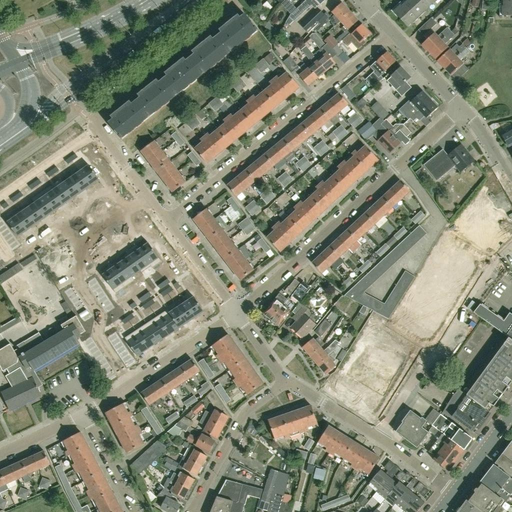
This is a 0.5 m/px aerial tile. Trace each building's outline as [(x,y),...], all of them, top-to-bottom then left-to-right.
[(317,7),(320,4),(324,0),(305,0),(296,9),(290,14),(290,15),(289,17),(294,21),(307,10),(311,5),(315,9),(317,7)] [(408,0),(400,8),(399,7),(394,12),(408,27),(413,22),(412,21),(423,10),(425,12),(434,3),(433,1),(434,0),(408,0)] [(478,8),(480,0),(472,0),(471,6),(478,8)] [(511,0),(503,0),(504,9),(502,9),(502,16),(511,15),(511,0)] [(324,15),(316,22),(318,24),(314,28),(317,31),(330,20),(334,27),(339,21),(340,21),(350,12),(342,3),(332,12),(334,15),(332,17),(327,11),(324,15)] [(316,22),(324,15),(318,9),(310,16),(316,22)] [(350,33),(348,30),(358,21),(350,12),(340,21),(344,26),(341,29),(344,32),(338,37),(341,41),(342,40),(346,37),(350,33)] [(230,52),(258,30),(255,27),(245,15),(241,18),(238,15),(233,19),(235,21),(233,22),(232,21),(231,22),(228,25),(227,24),(226,25),(228,26),(226,28),(224,26),(219,30),(222,33),(218,36),(230,52)] [(431,18),(418,30),(424,36),(437,23),(431,18)] [(351,32),(350,33),(346,37),(342,40),(348,46),(351,42),(358,50),(366,43),(364,40),(370,34),(369,33),(371,32),(367,28),(366,29),(362,25),(352,33),(351,32)] [(280,34),(272,26),(267,31),(275,39),(280,34)] [(422,44),(429,52),(451,32),(447,28),(438,37),(434,33),(422,44)] [(451,32),(429,52),(436,59),(448,48),(445,44),(454,35),(451,32)] [(321,49),(325,45),(316,34),(312,34),(310,37),(321,49)] [(331,50),(331,49),(337,45),(338,44),(331,35),(324,41),(331,50)] [(190,58),(203,74),(230,52),(218,36),(214,39),(211,36),(206,40),(208,42),(206,44),(205,42),(204,43),(201,46),(200,46),(199,47),(200,48),(198,49),(197,47),(192,51),(194,55),(190,58)] [(449,49),(437,61),(445,68),(466,48),(463,44),(453,53),(449,49)] [(331,49),(339,57),(344,53),(337,45),(331,49)] [(314,64),(309,68),(317,78),(326,71),(313,55),(306,46),(302,50),(314,64)] [(466,48),(445,68),(451,75),(458,69),(463,74),(469,70),(465,66),(460,61),(470,52),(466,48)] [(298,50),(293,54),(301,64),(306,60),(298,50)] [(313,55),(326,71),(336,63),(327,53),(323,56),(318,51),(313,55)] [(387,52),(383,56),(376,63),(384,72),(396,61),(387,52)] [(308,86),(309,85),(317,78),(309,68),(304,72),(290,57),(283,62),(292,72),(295,76),(298,79),(300,77),(308,86)] [(163,80),(176,96),(203,74),(190,58),(186,61),(184,58),(179,62),(181,64),(179,65),(178,64),(177,65),(174,68),(173,67),(172,68),(173,70),(171,71),(170,69),(165,73),(167,76),(163,80)] [(261,73),(269,66),(267,63),(263,59),(255,66),(261,73)] [(387,80),(396,90),(401,86),(411,77),(401,67),(392,76),(387,80)] [(374,87),(383,79),(375,70),(366,79),(374,87)] [(245,77),(250,86),(256,82),(251,73),(245,77)] [(293,92),(299,87),(287,73),(279,79),(277,77),(274,80),(288,97),(287,96),(291,92),(292,93),(293,92)] [(238,92),(247,85),(240,78),(232,85),(238,92)] [(136,101),(149,117),(176,96),(163,80),(159,83),(157,79),(152,83),(154,85),(152,87),(150,86),(150,87),(146,89),(145,90),(146,91),(144,93),(143,91),(138,95),(140,98),(136,101)] [(287,97),(288,97),(274,80),(270,83),(272,85),(264,92),(276,106),(282,101),(283,101),(282,100),(287,96),(287,97)] [(423,91),(412,102),(410,100),(401,109),(406,114),(410,118),(431,99),(423,91)] [(256,98),(254,96),(251,99),(265,116),(264,115),(268,111),(269,112),(270,112),(270,111),(276,106),(264,92),(256,98)] [(330,101),(339,112),(348,104),(339,93),(330,101)] [(215,111),(224,104),(217,97),(209,103),(212,108),(215,111)] [(362,98),(355,105),(360,111),(367,103),(362,98)] [(264,116),(265,116),(251,99),(247,102),(249,104),(241,111),(253,125),(259,120),(260,120),(259,119),(264,115),(264,116)] [(413,122),(417,119),(418,121),(420,120),(425,116),(427,119),(438,108),(431,99),(410,118),(413,122)] [(119,137),(121,139),(149,117),(136,101),(132,104),(130,101),(125,105),(126,107),(125,109),(123,107),(123,108),(119,111),(118,112),(119,113),(117,114),(116,112),(111,116),(113,120),(109,123),(119,136),(119,137)] [(321,109),(330,119),(339,112),(330,101),(321,109)] [(383,120),(389,114),(377,102),(371,107),(383,120)] [(311,116),(320,127),(330,119),(321,109),(311,116)] [(233,117),(231,115),(227,118),(242,135),(241,134),(246,130),(246,131),(247,131),(247,130),(253,125),(241,111),(233,117)] [(354,128),(363,121),(360,117),(356,113),(348,120),(351,124),(354,128)] [(192,130),(201,123),(198,119),(194,116),(186,123),(189,127),(192,130)] [(302,124),(311,135),(320,127),(311,116),(302,124)] [(241,135),(242,135),(227,118),(224,121),(226,124),(218,130),(230,144),(237,139),(236,138),(241,134),(241,135)] [(383,126),(388,132),(388,131),(391,129),(393,127),(386,120),(381,125),(383,126)] [(365,139),(376,130),(369,122),(358,131),(365,139)] [(293,132),(302,142),(311,135),(302,124),(293,132)] [(337,129),(344,137),(348,133),(346,130),(341,125),(337,129)] [(395,134),(399,130),(404,126),(404,125),(395,125),(393,127),(391,129),(395,134)] [(395,134),(402,141),(411,133),(404,126),(399,130),(395,134)] [(344,137),(337,129),(333,132),(337,137),(340,140),(344,137)] [(511,129),(502,136),(508,147),(511,144),(511,129)] [(224,150),(230,144),(218,130),(211,136),(208,134),(204,137),(219,154),(218,153),(223,149),(223,150),(224,150)] [(395,147),(399,143),(388,131),(388,132),(378,141),(389,153),(390,152),(394,152),(395,151),(395,147)] [(171,136),(176,141),(180,137),(176,132),(171,136)] [(283,139),(292,150),(302,142),(293,132),(283,139)] [(181,146),(185,143),(185,142),(180,137),(176,141),(181,146)] [(203,142),(195,149),(207,164),(214,158),(213,157),(218,153),(219,154),(204,137),(201,140),(203,142)] [(292,150),(283,139),(274,147),(283,158),(284,157),(288,161),(296,154),(292,150)] [(154,141),(141,151),(149,161),(162,151),(154,141)] [(319,144),(325,152),(329,149),(327,146),(322,141),(319,144)] [(325,152),(319,144),(314,148),(318,152),(321,156),(325,152)] [(462,170),(474,161),(461,145),(448,156),(443,150),(423,165),(436,181),(455,166),(459,172),(462,170)] [(358,153),(356,151),(352,154),(354,156),(367,169),(371,166),(372,166),(378,160),(365,146),(358,153)] [(265,155),(274,166),(283,158),(274,147),(265,155)] [(149,161),(157,171),(170,162),(162,151),(149,161)] [(188,155),(192,161),(197,157),(192,152),(188,155)] [(255,162),(264,173),(274,166),(265,155),(255,162)] [(367,170),(367,169),(354,156),(347,163),(345,161),(341,164),(356,181),(357,180),(356,180),(360,176),(361,176),(367,171),(367,170)] [(197,157),(192,161),(196,166),(201,162),(197,157)] [(300,160),(307,168),(311,165),(304,157),(300,160)] [(300,160),(296,164),(299,168),(303,172),(307,168),(300,160)] [(157,171),(165,182),(178,172),(170,162),(157,171)] [(246,170),(255,181),(264,173),(255,162),(246,170)] [(356,181),(341,164),(338,168),(340,170),(332,177),(345,191),(352,185),(351,184),(355,180),(356,181)] [(80,171),(91,186),(99,180),(89,165),(80,171)] [(319,174),(313,168),(308,173),(313,179),(319,174)] [(420,178),(426,173),(422,168),(416,173),(420,178)] [(237,178),(246,189),(255,181),(246,170),(237,178)] [(91,186),(80,171),(71,178),(81,193),(91,186)] [(172,192),(185,182),(178,172),(165,182),(172,192)] [(282,175),(288,183),(293,180),(289,176),(286,172),(282,175)] [(282,175),(278,178),(277,179),(281,183),(284,187),(288,183),(282,175)] [(339,196),(345,191),(332,177),(325,183),(323,181),(320,185),(335,201),(334,200),(338,196),(339,197),(340,196),(339,196)] [(71,178),(62,184),(72,199),(81,193),(71,178)] [(227,186),(236,196),(246,189),(237,178),(227,186)] [(392,189),(401,199),(410,191),(401,181),(392,189)] [(62,184),(53,190),(63,205),(72,199),(62,184)] [(482,206),(502,195),(495,184),(475,196),(482,206)] [(334,201),(335,201),(320,185),(316,188),(318,190),(311,197),(324,211),(330,205),(329,204),(334,200),(334,201)] [(54,212),(63,205),(53,190),(50,187),(41,193),(54,212)] [(264,192),(271,200),(276,197),(268,189),(264,192)] [(383,197),(392,207),(401,199),(392,189),(383,197)] [(271,200),(264,192),(260,196),(264,201),(267,204),(271,200)] [(34,203),(45,218),(54,212),(41,193),(32,199),(34,203)] [(488,217),(508,205),(502,195),(482,206),(488,217)] [(304,204),(301,202),(298,205),(313,221),(312,220),(316,216),(317,217),(318,217),(324,211),(311,197),(304,204)] [(374,205),(384,216),(392,207),(383,197),(374,205)] [(236,202),(232,198),(227,201),(231,206),(236,202)] [(252,216),(261,209),(258,205),(254,201),(245,208),(249,212),(252,216)] [(240,208),(236,202),(231,206),(236,212),(240,208)] [(45,218),(34,203),(26,209),(36,224),(45,218)] [(313,221),(298,205),(294,208),(296,210),(289,218),(302,231),(308,226),(308,225),(308,224),(312,221),(313,221)] [(365,214),(375,224),(384,216),(374,205),(365,214)] [(511,212),(508,205),(488,217),(494,228),(511,216),(511,212)] [(25,207),(15,214),(27,231),(36,224),(26,209),(25,207)] [(214,219),(207,209),(206,209),(193,219),(201,229),(214,219)] [(416,215),(420,219),(424,215),(420,211),(416,215)] [(18,237),(27,231),(15,214),(6,220),(18,237)] [(375,224),(365,214),(356,222),(366,232),(375,224)] [(420,219),(416,215),(412,220),(415,224),(420,219)] [(511,216),(494,228),(500,238),(511,231),(511,216)] [(242,230),(251,223),(247,218),(239,224),(242,230)] [(296,237),(302,231),(289,218),(282,224),(280,222),(276,226),(290,241),(291,242),(291,241),(291,240),(295,237),(296,237)] [(382,231),(391,223),(386,218),(377,226),(382,231)] [(222,229),(214,219),(201,229),(209,239),(222,229)] [(348,230),(357,240),(366,232),(356,222),(348,230)] [(247,236),(256,229),(251,223),(242,230),(247,236)] [(286,245),(290,241),(276,226),(272,229),(274,231),(267,238),(280,252),(286,246),(287,246),(286,245)] [(422,237),(426,233),(419,226),(415,230),(422,237)] [(398,232),(402,236),(407,231),(403,228),(398,232)] [(222,229),(209,239),(216,249),(230,239),(222,229)] [(339,238),(348,249),(357,240),(348,230),(339,238)] [(418,241),(422,237),(415,230),(411,233),(418,241)] [(402,236),(398,232),(394,236),(398,240),(402,236)] [(414,245),(418,241),(411,233),(407,237),(414,245)] [(411,248),(414,245),(407,237),(403,241),(411,248)] [(348,249),(339,238),(330,247),(339,257),(348,249)] [(238,249),(230,239),(216,249),(224,260),(238,249)] [(262,239),(260,240),(257,242),(261,247),(266,244),(262,239)] [(407,252),(411,248),(403,241),(399,244),(407,252)] [(440,242),(428,262),(438,269),(451,249),(440,242)] [(139,249),(153,268),(161,262),(148,243),(139,249)] [(270,249),(266,244),(261,247),(266,253),(270,249)] [(381,248),(385,252),(390,248),(385,244),(381,248)] [(403,256),(407,252),(399,244),(396,248),(403,256)] [(339,257),(330,247),(321,255),(331,265),(339,257)] [(385,252),(381,248),(376,252),(380,257),(385,252)] [(399,259),(403,256),(396,248),(392,252),(399,259)] [(139,249),(130,256),(142,273),(151,267),(152,269),(153,268),(139,249)] [(232,270),(245,260),(238,249),(224,260),(232,270)] [(451,249),(438,269),(449,275),(461,256),(451,249)] [(388,255),(395,263),(399,259),(392,252),(388,255)] [(331,265),(321,255),(312,263),(322,273),(331,265)] [(391,267),(395,263),(388,255),(384,259),(391,267)] [(142,273),(130,256),(121,262),(134,281),(132,277),(140,271),(142,273)] [(459,282),(472,262),(461,256),(449,275),(459,282)] [(384,259),(380,263),(387,270),(391,267),(384,259)] [(253,270),(245,260),(232,270),(240,280),(253,270)] [(372,265),(372,264),(368,260),(363,265),(367,269),(372,265)] [(134,281),(121,262),(111,269),(125,288),(134,281)] [(472,262),(459,282),(470,288),(482,269),(472,262)] [(383,274),(387,270),(380,263),(376,267),(383,274)] [(0,280),(2,283),(22,269),(19,264),(0,276),(0,280)] [(363,273),(367,269),(363,265),(359,269),(363,273)] [(379,278),(383,274),(376,267),(372,270),(379,278)] [(125,288),(111,269),(103,275),(116,294),(125,288)] [(372,270),(368,274),(375,281),(379,278),(372,270)] [(405,271),(402,276),(412,281),(414,277),(405,271)] [(371,285),(375,281),(368,274),(364,278),(371,285)] [(402,276),(399,280),(409,286),(412,281),(402,276)] [(354,281),(350,277),(345,281),(350,285),(354,281)] [(364,278),(360,281),(367,289),(371,285),(364,278)] [(289,286),(294,290),(299,283),(295,279),(289,286)] [(406,291),(409,286),(399,280),(396,285),(406,291)] [(292,297),(300,303),(303,299),(305,297),(312,288),(303,281),(292,296),(292,297)] [(345,281),(341,285),(345,290),(350,285),(345,281)] [(365,291),(367,289),(360,281),(359,283),(357,285),(363,292),(365,291)] [(363,292),(357,285),(345,295),(357,303),(363,292)] [(396,285),(393,290),(403,296),(406,291),(396,285)] [(410,313),(423,293),(412,287),(400,307),(410,313)] [(400,300),(403,296),(393,290),(390,294),(400,300)] [(369,295),(363,292),(357,303),(363,306),(369,295)] [(433,300),(423,293),(410,313),(421,320),(433,300)] [(263,314),(271,320),(283,305),(284,303),(287,300),(279,294),(275,299),(263,314)] [(390,294),(387,299),(397,305),(400,300),(390,294)] [(374,298),(369,295),(363,306),(368,309),(374,298)] [(194,297),(186,302),(196,318),(204,312),(194,297)] [(378,301),(374,298),(368,309),(373,312),(379,301),(378,301)] [(308,303),(303,299),(300,303),(292,312),(295,315),(292,319),(296,322),(292,327),(303,338),(316,325),(304,314),(306,311),(303,309),(308,303)] [(387,299),(384,304),(394,310),(397,305),(387,299)] [(431,326),(443,306),(433,300),(421,320),(431,326)] [(384,304),(379,301),(373,312),(378,315),(384,304)] [(196,318),(186,302),(178,308),(188,323),(196,318)] [(288,305),(284,303),(283,305),(271,320),(270,321),(275,325),(276,324),(278,326),(294,306),(290,302),(288,305)] [(384,304),(378,315),(388,320),(394,310),(384,304)] [(511,314),(510,313),(504,321),(494,314),(495,313),(495,311),(493,310),(492,311),(491,312),(480,305),(473,313),(509,338),(511,340),(511,314)] [(443,306),(431,326),(441,333),(454,313),(443,306)] [(188,323),(178,308),(170,313),(180,328),(188,323)] [(180,328),(170,313),(168,310),(158,316),(170,335),(180,328)] [(0,327),(0,334),(22,321),(19,316),(0,327)] [(10,344),(0,349),(0,367),(3,372),(7,370),(9,374),(5,376),(12,388),(1,393),(9,410),(41,395),(38,388),(43,385),(34,371),(80,344),(77,339),(81,336),(80,335),(86,331),(76,316),(69,321),(66,316),(58,321),(64,331),(57,335),(53,330),(49,332),(52,338),(45,343),(39,333),(16,347),(18,351),(15,353),(10,344)] [(170,335),(158,316),(147,324),(159,342),(170,335)] [(320,337),(331,324),(325,319),(315,332),(320,337)] [(147,324),(136,331),(148,349),(159,342),(147,324)] [(365,328),(354,345),(364,351),(366,349),(365,349),(375,334),(365,328)] [(125,338),(137,356),(148,349),(136,331),(125,338)] [(374,355),(384,339),(375,334),(365,349),(366,349),(374,355)] [(219,360),(237,347),(228,335),(213,346),(219,354),(216,356),(219,360)] [(313,339),(303,348),(310,357),(321,348),(320,348),(324,344),(318,337),(314,341),(313,339)] [(470,390),(466,395),(488,411),(491,406),(494,407),(499,399),(497,397),(501,393),(503,395),(509,387),(506,385),(510,380),(511,382),(511,340),(509,338),(501,347),(496,344),(465,386),(470,390)] [(374,355),(373,357),(382,363),(393,345),(384,339),(374,355)] [(310,357),(318,366),(328,357),(334,351),(337,346),(339,343),(335,340),(329,346),(323,351),(321,348),(310,357)] [(402,351),(393,345),(382,363),(392,369),(393,367),(393,366),(402,351)] [(328,357),(318,366),(326,374),(336,366),(333,362),(336,360),(335,358),(337,355),(341,348),(337,346),(334,351),(328,357)] [(237,347),(219,360),(222,364),(225,362),(230,370),(246,359),(237,347)] [(342,361),(347,353),(342,350),(337,358),(342,361)] [(412,357),(402,351),(393,366),(393,367),(402,372),(412,357)] [(209,379),(214,375),(203,359),(198,362),(209,379)] [(237,384),(254,371),(246,359),(230,370),(236,378),(234,380),(237,384)] [(181,367),(189,378),(199,372),(192,360),(181,367)] [(171,373),(179,385),(189,378),(181,367),(171,373)] [(248,394),(263,383),(254,371),(237,384),(239,388),(242,386),(248,394)] [(337,395),(347,379),(348,377),(338,371),(327,388),(337,395)] [(161,380),(169,392),(179,385),(171,373),(161,380)] [(347,379),(337,395),(346,400),(356,385),(347,379)] [(151,387),(159,398),(169,392),(161,380),(151,387)] [(202,388),(198,391),(197,391),(200,396),(206,393),(211,388),(207,382),(201,386),(202,388)] [(226,404),(231,400),(220,384),(215,387),(226,404)] [(355,406),(365,391),(356,385),(346,400),(355,406)] [(162,403),(159,399),(159,398),(151,387),(141,393),(149,405),(155,401),(158,406),(162,403)] [(460,423),(472,432),(483,418),(485,419),(490,412),(488,411),(466,395),(459,390),(453,395),(442,413),(458,425),(460,423)] [(220,401),(212,391),(206,396),(213,405),(220,401)] [(365,391),(355,406),(365,412),(374,396),(365,391)] [(189,399),(192,404),(197,401),(194,396),(189,399)] [(374,396),(365,412),(374,418),(384,402),(374,396)] [(192,404),(189,399),(183,402),(187,408),(192,404)] [(200,411),(201,410),(205,406),(200,402),(196,406),(200,411)] [(113,426),(133,416),(130,411),(128,413),(123,404),(106,413),(113,426)] [(200,411),(196,406),(191,410),(195,415),(200,411)] [(308,427),(318,424),(311,406),(303,409),(303,410),(298,412),(297,411),(304,432),(309,430),(308,427)] [(162,431),(146,407),(141,411),(157,435),(162,431)] [(203,417),(210,421),(223,428),(228,417),(216,411),(213,416),(206,412),(203,417)] [(299,431),(300,434),(304,432),(297,411),(297,412),(292,414),(291,413),(283,416),(290,437),(291,437),(290,434),(299,431)] [(403,423),(396,432),(402,437),(405,439),(416,448),(417,448),(429,433),(428,432),(422,428),(426,422),(426,421),(425,420),(422,418),(421,419),(410,411),(402,422),(403,423)] [(435,411),(427,422),(433,426),(438,430),(442,433),(464,450),(473,439),(469,436),(441,415),(435,411)] [(171,415),(174,421),(179,417),(176,412),(171,415)] [(168,424),(174,421),(171,415),(165,419),(168,424)] [(133,416),(113,426),(117,434),(120,439),(121,439),(140,429),(137,425),(135,426),(130,418),(133,416)] [(284,436),(285,438),(290,437),(283,416),(283,417),(278,419),(277,418),(269,421),(275,439),(284,436)] [(184,417),(181,420),(187,424),(191,426),(193,422),(184,417)] [(217,438),(223,428),(210,421),(203,417),(200,423),(207,427),(205,432),(217,438)] [(181,420),(180,421),(174,426),(186,432),(188,427),(190,428),(191,426),(187,424),(181,420)] [(329,426),(318,442),(327,447),(325,450),(329,453),(341,435),(336,432),(336,431),(329,426)] [(429,431),(435,435),(438,430),(433,426),(429,431)] [(142,433),(140,429),(121,439),(120,439),(127,453),(144,444),(140,435),(142,433)] [(68,450),(66,451),(68,456),(87,446),(84,441),(85,441),(81,432),(63,441),(68,450)] [(442,433),(428,452),(436,457),(434,460),(441,466),(448,471),(464,450),(442,433)] [(341,435),(329,453),(333,455),(335,453),(344,458),(354,442),(347,438),(347,437),(346,438),(341,435),(342,434),(341,434),(341,435)] [(209,453),(215,442),(202,435),(199,440),(190,435),(187,440),(196,445),(196,446),(209,453)] [(309,450),(314,442),(309,439),(303,447),(309,450)] [(511,440),(495,463),(511,476),(511,440)] [(159,456),(168,448),(157,441),(148,449),(159,456)] [(186,457),(189,459),(202,466),(207,457),(194,450),(195,448),(184,442),(182,446),(187,449),(183,456),(186,457)] [(273,442),(269,446),(287,461),(285,472),(290,473),(293,459),(273,442)] [(352,463),(350,466),(355,469),(366,450),(366,451),(361,448),(362,447),(361,446),(361,447),(354,442),(344,458),(352,463)] [(72,465),(75,469),(95,459),(95,458),(93,459),(91,454),(92,453),(91,453),(88,446),(87,447),(87,446),(68,456),(70,455),(75,463),(72,465)] [(139,457),(150,465),(159,456),(148,449),(139,457)] [(294,459),(304,462),(307,453),(297,450),(294,459)] [(366,450),(355,469),(359,471),(360,469),(369,475),(380,458),(372,454),(372,453),(371,454),(366,451),(367,450),(366,450)] [(49,464),(44,451),(43,451),(33,456),(38,469),(49,464)] [(316,458),(316,455),(311,454),(308,463),(314,465),(316,458)] [(38,469),(33,456),(22,461),(27,474),(38,469)] [(165,461),(167,462),(173,466),(181,470),(183,470),(184,469),(197,476),(202,466),(189,459),(186,457),(183,456),(179,464),(174,461),(167,457),(165,461)] [(144,471),(145,470),(150,465),(139,457),(134,462),(144,471)] [(95,459),(75,469),(77,473),(80,472),(84,481),(102,472),(98,465),(98,464),(97,464),(96,464),(94,459),(95,459)] [(16,479),(22,476),(27,474),(22,461),(11,466),(16,479)] [(134,462),(132,464),(138,476),(144,471),(134,462)] [(177,469),(181,470),(173,466),(167,462),(164,466),(170,469),(176,472),(177,469)] [(60,465),(56,467),(55,467),(63,486),(67,495),(76,511),(90,511),(91,511),(87,505),(81,508),(75,495),(67,479),(60,465)] [(480,483),(481,484),(496,495),(503,500),(505,502),(511,492),(511,479),(493,465),(480,483)] [(16,479),(11,466),(0,470),(0,472),(5,484),(16,479)] [(395,466),(391,471),(395,474),(399,469),(395,466)] [(316,468),(313,479),(323,482),(326,470),(316,468)] [(258,509),(268,511),(267,511),(279,511),(282,502),(289,475),(270,469),(264,490),(262,499),(262,500),(258,509)] [(367,485),(376,492),(389,477),(387,475),(380,470),(367,485)] [(389,477),(376,492),(384,499),(399,482),(397,484),(391,479),(395,474),(391,471),(387,475),(389,477)] [(105,479),(102,472),(84,481),(89,490),(86,491),(89,495),(109,485),(108,485),(107,485),(105,480),(106,479),(105,479)] [(177,482),(176,482),(189,489),(194,480),(182,473),(180,476),(174,473),(170,479),(177,482)] [(39,487),(48,490),(42,478),(39,487)] [(51,481),(42,478),(48,490),(51,481)] [(418,481),(413,478),(409,482),(414,486),(418,481)] [(217,497),(233,501),(238,503),(243,485),(226,480),(217,497)] [(189,489),(176,482),(174,487),(173,486),(170,491),(184,499),(189,489)] [(393,506),(395,504),(408,489),(405,487),(399,482),(384,499),(393,506)] [(395,504),(403,511),(416,496),(409,491),(414,486),(409,482),(405,487),(408,489),(395,504)] [(474,492),(468,501),(482,511),(502,511),(505,510),(499,505),(503,500),(496,495),(481,484),(477,488),(476,489),(474,491),(474,492)] [(100,511),(109,506),(107,503),(115,498),(112,491),(111,490),(110,491),(108,486),(109,485),(89,495),(91,500),(94,498),(98,507),(100,511)] [(242,511),(248,496),(262,499),(264,490),(243,485),(238,503),(233,501),(229,511),(242,511)] [(17,496),(26,499),(21,488),(20,488),(17,496)] [(26,499),(26,500),(29,491),(21,488),(26,499)] [(169,511),(176,511),(181,505),(169,499),(171,495),(164,489),(160,493),(166,499),(161,508),(169,511)] [(147,494),(151,503),(157,498),(150,492),(147,494)] [(323,511),(350,501),(348,495),(321,506),(323,511)] [(403,511),(417,511),(425,503),(416,496),(403,511)] [(229,511),(233,501),(217,497),(210,511),(229,511)] [(121,511),(121,510),(122,510),(122,509),(118,502),(115,498),(107,503),(109,506),(100,511),(121,511)] [(457,511),(482,511),(468,501),(467,500),(457,511)] [(288,511),(291,504),(282,502),(279,511),(288,511)]
